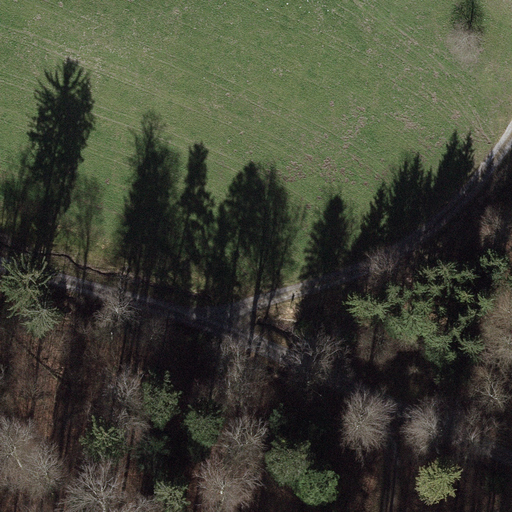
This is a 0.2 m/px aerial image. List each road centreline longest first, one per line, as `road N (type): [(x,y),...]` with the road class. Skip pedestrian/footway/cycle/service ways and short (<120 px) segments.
road 1 (track): [(0,269),(198,317),(511,452)]
road 2 (track): [(511,142),(432,232),(325,281),(198,317)]
